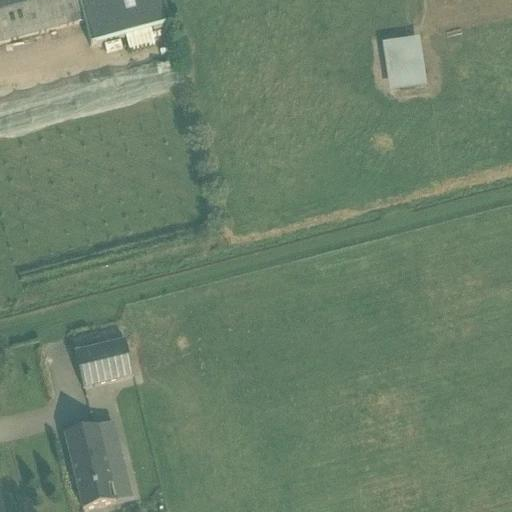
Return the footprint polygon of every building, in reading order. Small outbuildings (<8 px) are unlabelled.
[(0,0),(0,47),(84,25),(91,48),(124,38),(128,53),(155,46),(150,31),(170,26),(162,0),(0,0)] [(421,38),(383,42),(388,92),(426,88),(421,38)] [(68,117),(136,101),(129,68),(153,63),(151,56),(104,66),(107,80),(49,93),(49,95),(31,99),(29,87),(0,92),(0,136),(69,122),(68,117)] [(132,377),(123,341),(72,354),(81,390),(132,377)] [(102,449),(97,427),(90,429),(90,430),(71,435),(70,434),(63,436),(83,511),(116,503),(106,465),(122,461),(118,445),(102,449)]
